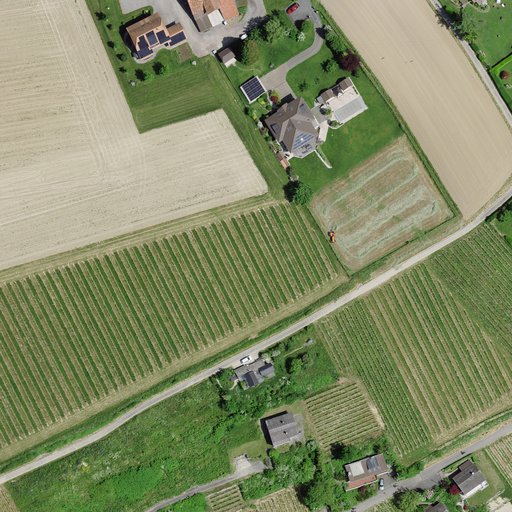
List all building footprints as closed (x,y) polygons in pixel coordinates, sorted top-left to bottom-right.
[(186,0),(193,15),(202,31),(212,26),(207,15),(220,8),(226,19),(238,14),(231,0),(186,0)] [(157,17),(128,31),(141,60),(153,54),(151,51),(168,43),(170,47),(186,40),(179,25),(164,32),(157,17)] [(235,56),(230,48),(219,54),(224,62),(235,56)] [(259,74),(241,83),(249,99),(267,90),(259,74)] [(350,87),(346,80),(338,85),(343,92),(350,87)] [(333,98),(329,91),(320,97),(325,103),(333,98)] [(312,123),(298,100),(262,122),(276,144),(280,142),(288,155),(315,138),(308,125),(312,123)] [(262,377),(275,371),(271,363),(264,366),(261,359),(234,371),(240,383),(246,380),(250,388),(259,385),(255,376),(260,374),(262,377)] [(300,438),(292,413),(266,422),(274,447),(300,438)] [(383,454),(345,467),(351,485),(389,472),(383,454)] [(474,464),(452,480),(465,498),(487,482),(474,464)] [(447,511),(441,503),(428,511),(447,511)]
